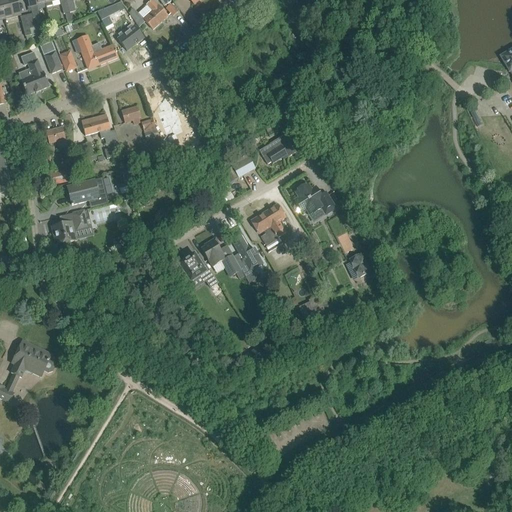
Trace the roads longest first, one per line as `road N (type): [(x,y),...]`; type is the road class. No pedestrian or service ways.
road 1 (residential): [(420,0),(424,56),(391,100),(301,168),(120,266),(72,316)]
road 2 (unclassified): [(72,316),(125,380),(213,435),(262,479),(278,453),(333,424)]
road 3 (residential): [(19,125),(148,74),(237,0)]
road 4 (residential): [(35,271),(19,125)]
